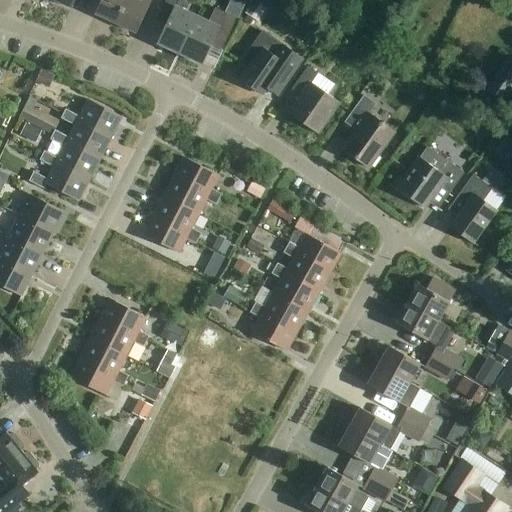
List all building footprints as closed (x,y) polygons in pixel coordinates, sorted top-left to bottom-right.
[(53,0),(71,8),(75,0),(53,0)] [(116,24),(126,0),(102,0),(96,14),(116,24)] [(126,0),(116,24),(136,33),(151,0),(126,0)] [(180,54),(197,17),(186,12),(191,0),(165,0),(156,20),(167,25),(158,44),(180,54)] [(252,0),(246,11),(254,16),(264,0),(252,0)] [(229,4),(225,13),(237,19),(241,10),(229,4)] [(197,17),(180,54),(202,64),(211,45),(222,51),(237,19),(225,13),(215,8),(209,23),(197,17)] [(315,48),(324,36),(314,29),(305,40),(315,48)] [(266,89),(276,96),(302,59),(264,33),(240,67),(248,72),(241,81),(261,95),(266,89)] [(511,59),(508,57),(485,92),(501,103),(511,86),(511,59)] [(317,134),(339,103),(311,83),(318,74),(308,67),(291,90),(301,97),(289,115),(317,134)] [(41,70),(36,82),(48,88),(54,76),(41,70)] [(369,168),(395,133),(369,114),(376,104),(364,96),(347,119),(359,127),(343,150),(369,168)] [(76,121),(111,138),(122,117),(88,100),(79,116),(66,110),(61,119),(74,126),(76,121)] [(0,124),(6,127),(13,115),(5,111),(0,120),(0,124)] [(19,118),(52,135),(56,129),(23,112),(19,118)] [(484,140),(499,134),(492,117),(477,123),(484,140)] [(100,159),(111,138),(76,121),(74,126),(69,137),(55,130),(50,140),(64,147),(65,142),(100,159)] [(55,163),(90,180),(100,159),(65,142),(64,147),(58,158),(44,151),(40,160),(53,167),(55,163)] [(428,147),(420,158),(417,156),(408,169),(410,170),(397,188),(424,208),(439,188),(449,195),(464,173),(428,147)] [(210,193),(212,189),(219,175),(183,157),(174,175),(210,193)] [(79,202),(90,180),(55,163),(53,167),(47,179),(34,172),(29,181),(44,189),(46,184),(79,202)] [(0,171),(0,189),(2,190),(9,176),(6,175),(0,171)] [(483,201),(500,178),(489,171),(482,181),(473,175),(458,195),(468,203),(451,227),(472,243),(496,211),(483,201)] [(163,196),(199,214),(206,200),(216,205),(222,194),(212,189),(210,193),(174,175),(163,196)] [(262,200),(268,190),(253,182),(247,192),(262,200)] [(19,216),(54,233),(64,212),(30,195),(19,216)] [(190,232),(192,229),(199,214),(163,196),(154,214),(190,232)] [(289,223),(294,213),(273,202),(268,211),(289,223)] [(201,234),(192,229),(190,232),(154,214),(143,235),(179,253),(186,239),(196,244),(201,234)] [(43,254),(54,233),(19,216),(8,237),(43,254)] [(285,246),(293,231),(270,217),(261,231),(285,246)] [(296,252),(331,271),(341,254),(306,234),(299,248),(296,252)] [(0,253),(0,259),(32,276),(43,254),(8,237),(0,253)] [(247,247),(260,254),(264,246),(251,239),(247,247)] [(227,258),(232,249),(220,243),(216,252),(227,258)] [(296,252),(299,248),(289,243),(283,253),(293,258),(287,269),(285,273),(320,293),(331,271),(296,252)] [(0,285),(21,297),(32,276),(0,259),(0,285)] [(244,276),(249,267),(238,261),(233,270),(244,276)] [(285,273),(287,269),(277,263),(272,274),(281,279),(273,293),(308,313),(320,293),(285,273)] [(220,270),(210,264),(205,274),(215,279),(220,270)] [(407,304),(439,322),(456,291),(434,278),(427,290),(418,285),(407,304)] [(242,308),(248,298),(231,287),(224,298),(242,308)] [(212,293),(206,304),(208,305),(220,311),(226,301),(213,294),(212,293)] [(297,333),(308,313),(273,293),(265,307),(256,302),(250,313),(260,318),(262,314),(297,333)] [(111,299),(101,319),(136,337),(137,335),(139,331),(140,330),(144,322),(145,320),(146,319),(146,318),(111,299)] [(407,304),(396,324),(428,341),(437,346),(438,345),(443,348),(453,330),(439,322),(407,304)] [(287,351),(297,333),(262,314),(260,318),(252,332),(287,351)] [(101,319),(91,338),(126,357),(134,342),(143,347),(149,336),(145,335),(139,331),(137,335),(136,337),(101,319)] [(189,331),(172,322),(165,335),(183,344),(189,331)] [(497,352),(496,355),(508,362),(511,355),(511,332),(509,331),(497,352)] [(91,338),(81,358),(116,376),(113,382),(123,387),(129,376),(119,371),(126,357),(91,338)] [(438,345),(432,357),(455,369),(461,357),(438,345)] [(378,366),(410,383),(420,364),(389,346),(378,366)] [(176,356),(167,352),(158,372),(170,378),(175,368),(172,366),(176,356)] [(432,357),(425,369),(448,381),(455,369),(432,357)] [(116,376),(81,358),(71,377),(106,395),(113,382),(116,376)] [(511,395),(511,360),(496,385),(511,395)] [(378,366),(368,385),(408,408),(408,407),(409,407),(419,389),(410,383),(378,366)] [(492,392),(466,378),(458,393),(483,407),(492,392)] [(157,403),(162,392),(147,385),(142,395),(157,403)] [(397,428),(395,431),(400,433),(418,444),(420,440),(429,425),(431,420),(409,407),(408,407),(408,408),(397,428)] [(139,445),(155,416),(141,408),(125,437),(139,445)] [(395,431),(397,428),(360,408),(349,428),(390,450),(400,433),(395,431)] [(349,428),(338,447),(376,468),(376,467),(380,468),(390,450),(349,428)] [(466,437),(455,431),(449,442),(460,448),(466,437)] [(0,470),(22,453),(21,451),(23,449),(24,445),(15,434),(11,434),(9,436),(7,433),(0,438),(0,470)] [(0,511),(7,511),(28,495),(21,486),(38,472),(36,470),(39,467),(39,464),(30,453),(26,453),(24,455),(22,453),(0,470),(0,511)] [(503,511),(507,507),(475,486),(482,474),(462,460),(444,487),(449,490),(448,493),(471,509),(469,511),(503,511)] [(327,467),(316,487),(360,511),(368,497),(356,490),(359,485),(327,467)] [(370,478),(392,490),(398,479),(380,468),(376,467),(370,478)] [(370,478),(363,490),(386,502),(403,511),(410,500),(392,490),(370,478)] [(361,511),(360,511),(316,487),(306,506),(315,511),(361,511)]
